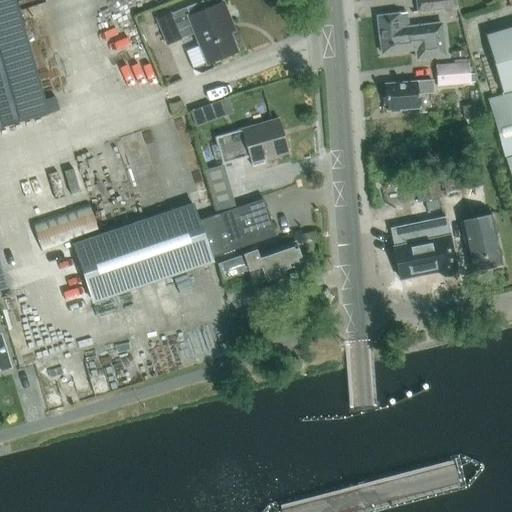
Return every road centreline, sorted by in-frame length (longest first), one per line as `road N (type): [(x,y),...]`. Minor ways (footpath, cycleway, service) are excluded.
road 1 (unclassified): [(0,437),(355,318)]
road 2 (tertiary): [(355,318),(329,0)]
road 3 (tertiary): [(371,511),(355,318)]
road 4 (unclassified): [(355,318),(511,301)]
